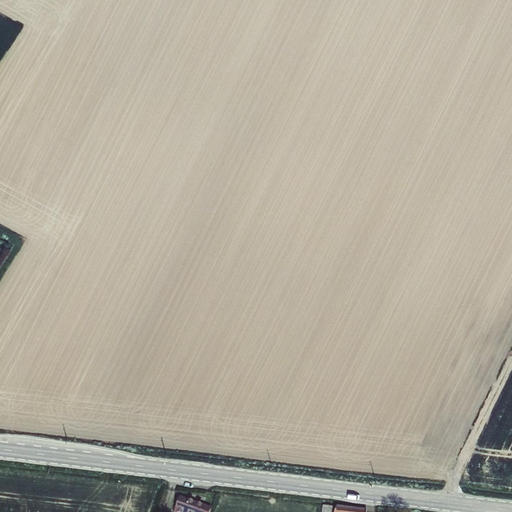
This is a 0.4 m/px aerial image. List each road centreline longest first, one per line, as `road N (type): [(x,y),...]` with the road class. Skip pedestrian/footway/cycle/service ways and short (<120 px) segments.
road 1 (secondary): [(0,448),(511,510)]
road 2 (track): [(444,502),(511,366)]
